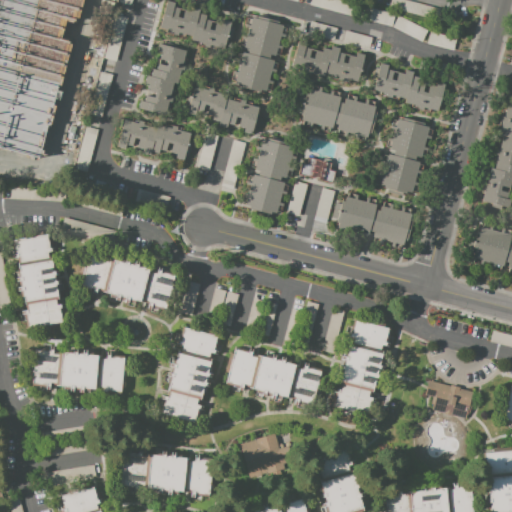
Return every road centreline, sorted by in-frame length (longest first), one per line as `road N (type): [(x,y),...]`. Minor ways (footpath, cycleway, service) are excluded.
road 1 (residential): [(511,310),(203,226)]
road 2 (residential): [(425,287),(502,0)]
